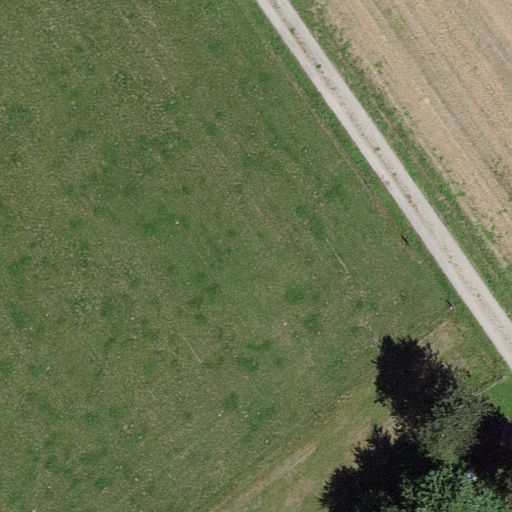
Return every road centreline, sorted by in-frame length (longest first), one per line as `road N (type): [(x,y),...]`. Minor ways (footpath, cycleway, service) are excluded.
road 1 (track): [(511,331),(289,0)]
road 2 (track): [(236,511),(496,307)]
